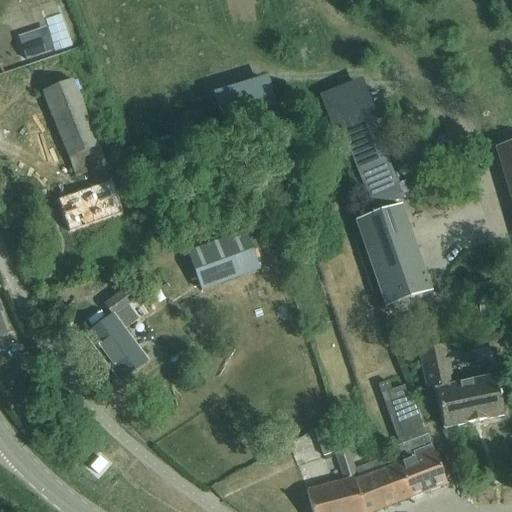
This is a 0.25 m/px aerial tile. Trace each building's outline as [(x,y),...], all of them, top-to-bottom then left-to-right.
[(45,55),(40,40),(21,46),(26,61),(45,55)] [(267,74),(212,89),(223,128),(278,113),(267,74)] [(41,94),(61,145),(75,178),(103,167),(70,82),(41,94)] [(360,82),(318,98),(331,132),(338,129),(370,212),(400,201),(368,117),(373,115),(360,82)] [(511,146),(495,152),(511,209),(511,146)] [(54,198),(68,235),(125,214),(111,177),(54,198)] [(401,207),(354,224),(384,309),(431,292),(401,207)] [(187,254),(201,292),(258,271),(244,233),(187,254)] [(320,282),(313,259),(300,263),(307,286),(320,282)] [(122,331),(137,320),(127,306),(132,303),(123,291),(102,306),(110,317),(84,336),(117,383),(144,363),(122,331)] [(492,378),(454,386),(445,345),(417,351),(426,392),(434,391),(443,431),(501,419),(492,378)] [(391,449),(396,466),(406,500),(444,486),(426,436),(420,419),(414,401),(410,401),(404,386),(391,391),(388,382),(377,386),(399,446),(391,449)] [(423,398),(414,401),(420,419),(429,416),(423,398)] [(342,436),(337,438),(352,482),(358,511),(373,511),(406,500),(396,466),(356,480),(342,436)] [(358,511),(352,482),(337,438),(319,443),(323,456),(334,453),(343,482),(304,494),(308,511),(358,511)]
